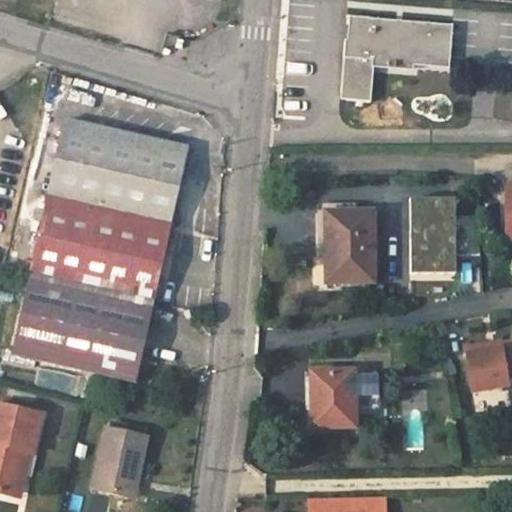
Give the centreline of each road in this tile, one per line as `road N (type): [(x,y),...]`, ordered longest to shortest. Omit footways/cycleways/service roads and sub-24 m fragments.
road 1 (residential): [(256,0),(214,511)]
road 2 (unknown): [(230,346),(511,301)]
